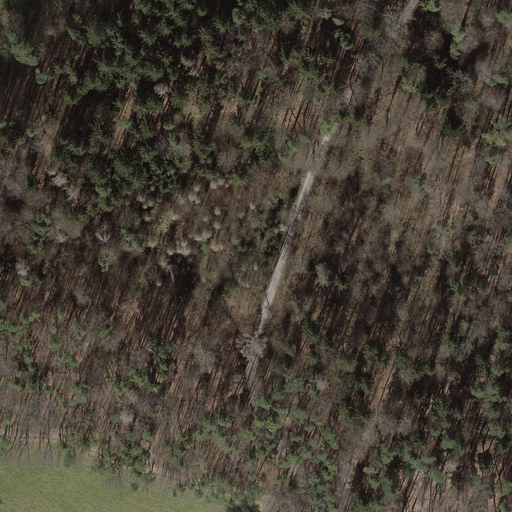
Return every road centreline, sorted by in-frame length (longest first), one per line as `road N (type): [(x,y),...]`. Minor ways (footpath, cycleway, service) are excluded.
road 1 (track): [(421,0),(344,98),(255,347),(260,414),(333,511)]
road 2 (track): [(0,433),(69,439),(312,511)]
road 3 (track): [(511,406),(395,415),(365,426),(349,457),(345,511)]
